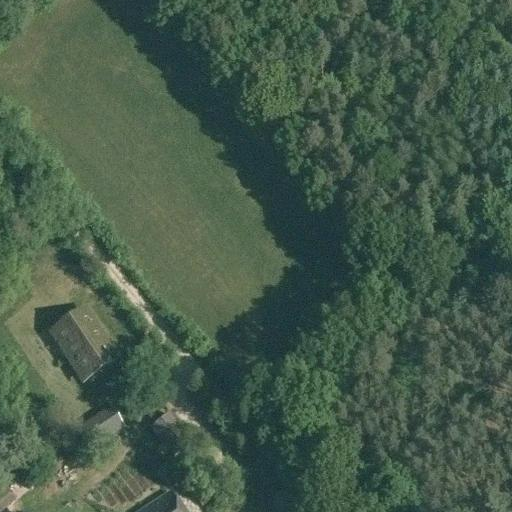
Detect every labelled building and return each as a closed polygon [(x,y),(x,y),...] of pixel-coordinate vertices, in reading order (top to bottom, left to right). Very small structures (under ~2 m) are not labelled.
[(53,335),(84,382),(115,361),(84,314),(53,335)] [(114,403),(131,418),(147,399),(130,385),(114,403)] [(77,433),(89,451),(122,429),(109,411),(77,433)] [(190,444),(167,416),(151,429),(174,457),(190,444)] [(196,499),(202,508),(218,496),(212,488),(196,499)] [(5,489),(0,492),(0,511),(1,511),(15,501),(5,489)] [(182,511),(170,493),(141,511),(182,511)]
